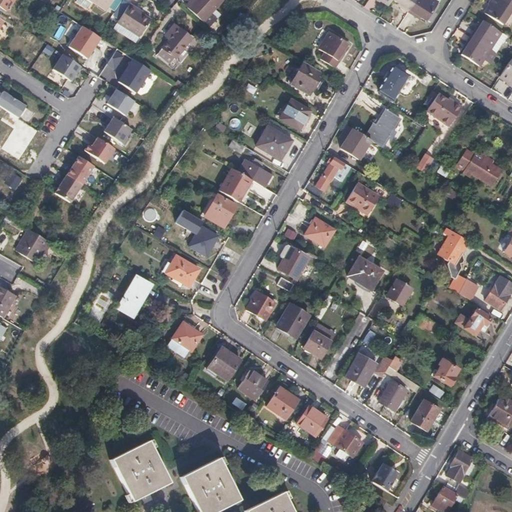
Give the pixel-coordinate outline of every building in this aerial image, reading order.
[(0,0),(0,9),(6,14),(14,0),(0,0)] [(87,0),(106,12),(114,0),(87,0)] [(194,0),(186,9),(187,11),(197,0),(194,0)] [(226,0),(197,0),(187,11),(203,25),(226,0)] [(399,6),(407,11),(414,0),(394,0),(401,4),(399,6)] [(437,2),(433,0),(414,0),(407,11),(416,17),(417,15),(426,20),(437,2)] [(500,24),(511,7),(500,0),(487,0),(486,3),(488,4),(483,12),(500,24)] [(139,8),(140,6),(133,1),(120,20),(142,35),(153,18),(144,11),(139,8)] [(488,50),(495,54),(507,37),(482,20),(477,29),(474,27),(468,36),(488,50)] [(160,50),(170,59),(172,60),(190,40),(174,27),(164,39),(167,41),(160,50)] [(100,40),(82,28),(69,48),(87,60),(100,40)] [(344,55),(342,54),(347,45),(329,34),(319,51),(324,54),(320,61),(335,70),(344,55)] [(478,65),(488,50),(468,36),(463,44),(465,46),(460,54),(478,65)] [(124,55),(117,50),(107,65),(114,69),(124,55)] [(167,64),(170,59),(160,50),(156,54),(167,64)] [(75,65),(63,57),(53,72),(71,84),(80,69),(75,65)] [(506,84),(511,87),(511,59),(510,58),(507,62),(498,76),(507,82),(506,84)] [(149,72),(132,61),(118,83),(135,94),(149,72)] [(319,73),(303,63),(290,85),(309,96),(319,80),(316,79),(319,73)] [(407,77),(392,100),(394,101),(410,76),(392,65),(390,68),(392,69),(393,68),(407,77)] [(378,91),(392,100),(407,77),(393,68),(392,69),(378,91)] [(133,103),(115,91),(106,105),(124,117),(133,103)] [(0,109),(15,119),(17,120),(25,109),(1,94),(0,96),(0,109)] [(451,105),(445,101),(437,96),(425,112),(447,128),(461,109),(453,103),(451,105)] [(290,102),(279,120),(299,131),(309,113),(290,102)] [(164,112),(157,106),(152,113),(160,118),(164,112)] [(370,141),(380,148),(399,119),(385,110),(375,127),(373,125),(365,138),(370,141)] [(126,139),(131,131),(113,119),(108,127),(126,139)] [(361,136),(346,126),(339,139),(344,142),(339,149),(349,155),(358,161),(370,141),(365,138),(361,136)] [(129,140),(126,139),(108,127),(104,133),(124,147),(129,140)] [(266,128),(256,148),(280,161),(291,142),(266,128)] [(114,149),(97,138),(91,146),(88,144),(84,150),(103,164),(114,149)] [(244,149),(232,141),(228,148),(240,155),(244,149)] [(470,175),(472,173),(491,185),(500,170),(466,149),(457,165),(465,170),(464,172),(470,175)] [(415,169),(423,174),(432,160),(426,155),(415,169)] [(347,168),(332,159),(331,158),(327,164),(329,165),(321,180),(328,184),(332,179),(334,175),(337,176),(340,172),(344,174),(347,168)] [(65,177),(80,186),(91,168),(76,159),(65,177)] [(423,174),(429,177),(434,169),(445,176),(449,170),(432,160),(423,174)] [(250,181),(264,189),(271,176),(244,161),(237,173),(250,181)] [(349,169),(347,168),(344,174),(340,172),(337,176),(334,175),(332,179),(340,183),(342,180),(349,169)] [(238,203),(250,181),(237,173),(231,170),(218,192),(238,203)] [(21,180),(12,175),(7,183),(16,188),(21,180)] [(65,177),(64,176),(56,190),(53,195),(68,204),(80,186),(65,177)] [(352,207),(367,216),(378,198),(355,185),(345,203),(352,207)] [(216,197),(204,218),(223,229),(235,208),(216,197)] [(419,218),(423,213),(398,198),(395,203),(406,210),(419,218)] [(403,215),(406,210),(395,203),(388,199),(385,204),(403,215)] [(384,206),(372,224),(377,227),(388,209),(384,206)] [(366,218),(367,216),(352,207),(350,209),(366,218)] [(314,219),(303,236),(323,249),(334,232),(314,219)] [(199,228),(188,248),(205,257),(216,238),(199,228)] [(457,295),(464,282),(456,277),(461,269),(460,265),(462,265),(464,262),(461,253),(464,249),(463,248),(467,242),(446,229),(442,235),(448,239),(438,256),(448,262),(446,266),(450,279),(453,281),(448,290),(457,295)] [(511,230),(510,229),(506,236),(511,239),(502,253),(511,259),(511,230)] [(47,242),(28,231),(15,253),(34,264),(47,242)] [(309,259),(287,246),(284,247),(279,256),(280,259),(282,260),(276,270),(296,281),(309,259)] [(175,258),(165,275),(188,288),(198,271),(175,258)] [(357,260),(347,278),(370,292),(381,274),(357,260)] [(135,279),(118,310),(131,318),(149,287),(135,279)] [(294,286),(281,279),(277,286),(289,293),(294,286)] [(511,287),(498,279),(484,302),(499,313),(511,291),(511,287)] [(465,281),(464,282),(457,295),(469,303),(473,295),(469,292),(472,285),(465,281)] [(394,282),(386,297),(402,306),(410,292),(394,282)] [(0,317),(3,319),(15,297),(0,288),(0,317)] [(256,294),(246,311),(263,322),(274,304),(256,294)] [(276,329),(293,339),(307,317),(288,306),(276,329)] [(490,316),(478,308),(475,313),(473,311),(467,322),(467,323),(462,330),(473,336),(479,325),(483,328),(490,316)] [(418,315),(413,324),(422,330),(424,327),(432,332),(436,326),(418,315)] [(188,351),(190,352),(201,337),(182,324),(166,347),(183,359),(188,351)] [(312,333),(328,343),(334,333),(317,324),(312,333)] [(312,333),(302,350),(320,361),(330,344),(328,343),(312,333)] [(220,350),(207,369),(226,382),(239,363),(220,350)] [(357,357),(345,379),(363,388),(375,366),(357,357)] [(383,374),(387,368),(390,362),(383,358),(373,375),(380,379),(383,374)] [(387,368),(395,373),(401,363),(393,358),(390,362),(387,368)] [(436,364),(439,366),(432,378),(447,387),(449,385),(450,386),(453,382),(452,380),(453,378),(452,377),(456,370),(439,359),(436,364)] [(415,393),(418,388),(395,373),(387,368),(383,374),(415,393)] [(250,372),(237,390),(255,403),(267,385),(250,372)] [(389,383),(378,404),(393,412),(405,392),(389,383)] [(279,390),(266,409),(284,421),(297,402),(279,390)] [(511,403),(500,396),(487,417),(507,429),(511,420),(511,403)] [(422,402),(409,423),(426,433),(438,411),(422,402)] [(307,409),(296,426),(314,438),(325,421),(307,409)] [(337,429),(328,442),(351,458),(361,445),(337,429)] [(139,498),(148,493),(167,484),(146,442),(109,461),(130,503),(139,498)] [(458,453),(449,467),(451,468),(447,475),(459,482),(471,460),(458,453)] [(215,511),(235,502),(237,501),(217,460),(179,478),(195,511),(215,511)] [(371,483),(387,492),(397,474),(382,464),(371,483)] [(453,494),(464,500),(469,493),(457,486),(453,494)] [(431,507),(438,511),(440,511),(446,511),(455,497),(441,489),(431,507)] [(290,511),(281,494),(244,511),(290,511)] [(375,497),(370,506),(378,511),(383,503),(375,497)]
